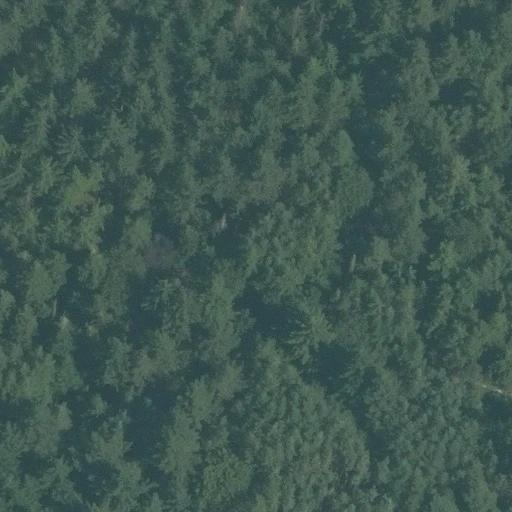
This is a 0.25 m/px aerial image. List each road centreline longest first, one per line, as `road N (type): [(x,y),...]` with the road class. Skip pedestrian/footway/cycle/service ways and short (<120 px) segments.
road 1 (track): [(511,389),(241,290)]
road 2 (track): [(410,511),(375,456),(241,290)]
road 3 (track): [(0,451),(38,429),(179,269)]
road 4 (track): [(179,269),(0,246)]
